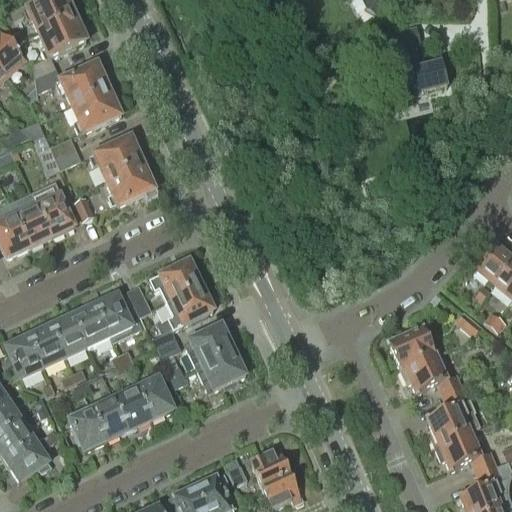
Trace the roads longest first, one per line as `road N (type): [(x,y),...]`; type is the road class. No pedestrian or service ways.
road 1 (residential): [(314,391),(61,511)]
road 2 (residential): [(0,308),(223,205)]
road 3 (tertiary): [(223,205),(129,0)]
road 4 (residential): [(420,511),(339,326)]
road 5 (residential): [(339,326),(413,286),(487,204)]
road 6 (tertiary): [(293,348),(223,205)]
road 7 (tertiary): [(365,511),(314,391)]
